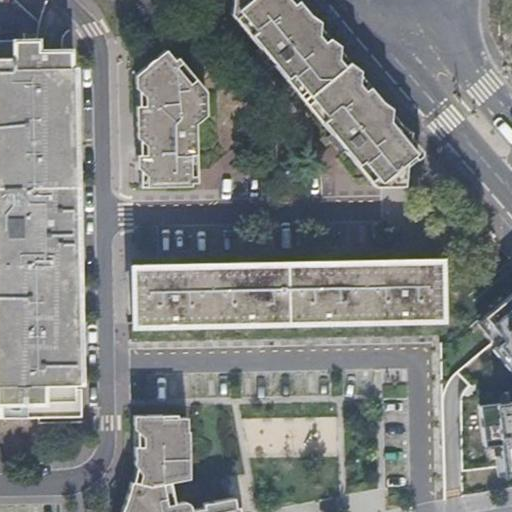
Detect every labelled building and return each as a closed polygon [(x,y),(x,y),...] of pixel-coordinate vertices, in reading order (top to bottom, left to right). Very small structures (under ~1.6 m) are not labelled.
[(353,64),(299,0),(230,0),(230,10),(258,43),(260,42),(275,59),(273,61),(329,127),(345,144),(344,145),(371,178),(402,176),(400,149),(413,138),(353,64)] [(23,38),(0,38),(0,384),(2,384),(2,401),(75,400),(75,387),(74,359),(80,359),(80,336),(73,336),(73,291),(79,291),(79,268),(72,268),(70,179),(77,178),(77,156),(70,156),(67,48),(61,48),(36,49),(35,49),(35,55),(24,55),(23,38)] [(163,45),(154,53),(146,59),(143,61),(132,69),(133,100),(136,100),(138,152),(134,151),(134,163),(140,169),(138,170),(139,185),(188,183),(188,180),(195,180),(193,123),(202,111),(201,86),(173,53),(171,55),(163,45)] [(146,59),(154,53),(152,52),(150,51),(149,52),(147,53),(146,55),(145,56),(144,57),(143,61),(146,59)] [(439,315),(439,310),(439,258),(130,264),(132,321),(439,315)] [(511,288),(478,316),(511,358),(511,399),(479,403),(484,444),(500,442),(503,464),(511,463),(511,288)] [(238,511),(236,500),(232,501),(231,492),(199,497),(200,503),(190,505),(189,501),(188,500),(187,498),(185,497),(183,496),(180,496),(177,497),(173,498),(169,479),(189,475),(187,428),(186,428),(186,415),(176,415),(176,412),(133,413),(134,459),(137,463),(141,470),(137,480),(132,478),(129,477),(116,511),(238,511)] [(141,470),(137,463),(132,478),(137,480),(141,470)]
